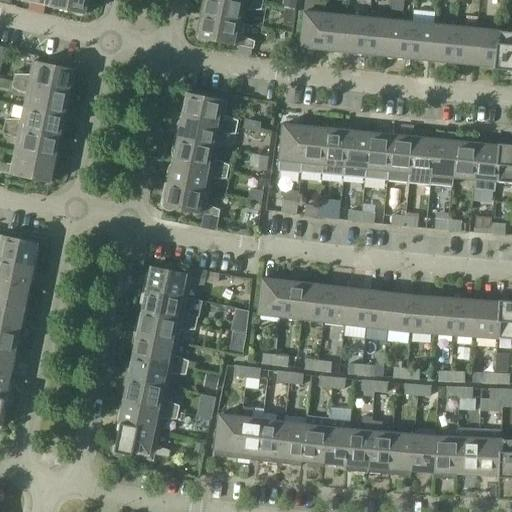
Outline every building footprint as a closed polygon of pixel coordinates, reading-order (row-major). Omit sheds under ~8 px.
[(87,0),(30,0),(30,3),(45,6),(85,14),(87,0)] [(244,0),(205,0),(203,15),(243,23),(246,10),(261,10),(263,4),(244,0)] [(291,0),(285,0),(284,7),(295,9),(297,1),(291,0)] [(286,10),(284,25),(293,27),(295,11),(286,10)] [(323,50),(326,14),(303,12),(300,48),(323,50)] [(323,50),(344,52),(348,16),(326,14),(323,50)] [(240,35),(243,23),(203,15),(198,38),(238,46),(252,49),(253,49),(255,42),(240,35)] [(344,52),(366,54),(369,19),(348,16),(344,52)] [(366,54),(387,56),(391,21),(369,19),(366,54)] [(387,56),(409,58),(413,23),(391,21),(387,56)] [(409,58),(431,60),(434,25),(413,23),(409,58)] [(431,60),(452,63),(456,27),(434,25),(431,60)] [(452,63),(474,65),(477,29),(456,27),(452,63)] [(474,65),(494,67),(495,67),(499,31),(477,29),(474,65)] [(511,70),(511,32),(499,31),(495,67),(494,67),(494,69),(511,70)] [(238,46),(237,55),(251,57),(252,49),(238,46)] [(15,75),(13,81),(68,93),(73,69),(33,61),(30,75),(15,75)] [(64,115),(68,93),(13,81),(12,88),(26,94),(24,107),(64,115)] [(187,93),(182,116),(237,127),(238,121),(224,115),(227,101),(187,93)] [(6,119),(4,126),(59,137),(64,115),(24,107),(21,119),(6,119)] [(236,134),(237,127),(182,116),(178,138),(217,147),(220,134),(236,134)] [(245,120),(243,128),(258,132),(260,124),(245,120)] [(301,172),(302,162),(306,127),(283,124),(279,160),(278,171),(301,174),(301,172)] [(55,160),(59,137),(4,126),(3,133),(17,139),(15,151),(55,160)] [(301,172),(323,174),(327,129),(306,127),(302,162),(301,172)] [(344,176),(345,167),(349,131),(327,129),(323,174),(344,176)] [(344,176),(366,179),(370,133),(349,131),(345,167),(344,176)] [(387,181),(388,171),(392,135),(370,133),(366,179),(387,181)] [(392,135),(388,171),(387,181),(409,183),(413,137),(392,135)] [(430,185),(431,175),(435,140),(413,137),(409,183),(430,185)] [(178,138),(173,161),(228,172),(229,165),(215,159),(217,147),(178,138)] [(453,187),(453,177),(456,142),(435,140),(431,175),(430,185),(453,187)] [(453,177),(474,179),(478,144),(456,142),(453,177)] [(496,182),(511,183),(511,144),(498,143),(498,146),(499,146),(496,182)] [(496,181),(496,182),(499,146),(498,146),(478,144),(474,179),(473,190),(494,191),(496,181)] [(55,160),(15,151),(12,164),(0,164),(0,172),(10,174),(10,175),(50,183),(55,160)] [(258,169),(266,171),(268,157),(260,156),(258,169)] [(173,161),(168,183),(208,191),(211,179),(227,179),(228,172),(173,161)] [(168,183),(163,206),(203,215),(200,228),(216,231),(219,217),(220,210),(206,204),(208,191),(168,183)] [(251,190),(249,199),(260,202),(262,192),(251,190)] [(296,214),(298,202),(283,200),(281,212),(296,214)] [(305,216),(318,217),(319,207),(306,205),(305,216)] [(332,209),(319,207),(318,217),(331,219),(332,209)] [(348,221),(361,222),(362,212),(349,211),(348,221)] [(375,214),(362,212),(361,222),(374,224),(375,214)] [(392,226),(405,227),(406,217),(393,215),(392,226)] [(418,218),(406,217),(405,227),(417,228),(418,218)] [(435,230),(448,231),(449,221),(436,220),(435,230)] [(461,232),(462,222),(449,221),(448,231),(461,232)] [(478,233),(491,234),(492,224),(479,223),(478,233)] [(505,225),(492,224),(491,234),(505,235),(505,225)] [(0,259),(33,266),(37,243),(0,235),(0,259)] [(0,282),(28,289),(33,266),(0,259),(0,282)] [(151,266),(146,290),(186,298),(189,286),(204,286),(206,278),(191,275),(151,266)] [(191,275),(206,278),(207,272),(192,269),(191,275)] [(281,317),(285,281),(262,278),(258,314),(281,317)] [(281,317),(302,319),(306,284),(285,281),(281,317)] [(0,306),(23,311),(28,289),(0,282),(0,306)] [(328,286),(306,284),(302,319),(324,322),(328,286)] [(324,322),(345,324),(349,289),(328,286),(324,322)] [(346,324),(344,336),(365,338),(366,326),(367,327),(371,291),(349,289),(345,324),(346,324)] [(146,290),(142,312),(197,323),(198,317),(184,311),(186,298),(146,290)] [(367,327),(366,338),(386,340),(387,329),(388,329),(392,294),(371,291),(367,327)] [(414,296),(392,294),(388,329),(410,332),(414,296)] [(410,332),(433,333),(436,298),(414,296),(410,332)] [(457,299),(436,298),(433,333),(455,335),(457,299)] [(455,335),(476,336),(479,301),(457,299),(455,335)] [(498,338),(511,339),(511,300),(499,300),(499,302),(500,303),(498,338)] [(500,303),(499,302),(479,301),(476,336),(498,338),(500,303)] [(0,329),(19,333),(23,311),(0,306),(0,329)] [(236,309),(231,331),(246,334),(247,322),(249,312),(236,309)] [(195,330),(197,323),(142,312),(137,334),(177,343),(180,330),(195,330)] [(0,352),(14,356),(19,333),(0,329),(0,352)] [(234,333),(231,349),(243,351),(246,336),(234,333)] [(137,334),(132,357),(187,368),(195,370),(197,363),(189,361),(174,355),(177,343),(137,334)] [(0,375),(10,378),(14,356),(0,352),(0,375)] [(497,353),(496,374),(508,374),(509,354),(497,353)] [(262,364),(275,365),(276,355),(263,354),(262,364)] [(289,357),(276,355),(275,365),(288,367),(289,357)] [(132,357),(128,379),(168,387),(170,375),(186,375),(187,368),(132,357)] [(305,369),(318,371),(320,361),(306,359),(305,369)] [(332,362),(320,361),(318,371),(331,372),(332,362)] [(348,374),(362,375),(363,365),(349,364),(348,374)] [(375,366),(363,365),(362,375),(374,376),(375,366)] [(234,376),(246,378),(248,368),(235,366),(234,376)] [(260,369),(248,368),(246,378),(259,379),(260,369)] [(393,377),(407,379),(408,369),(394,368),(393,377)] [(420,370),(408,369),(407,379),(419,380),(420,370)] [(439,381),(450,382),(451,372),(439,371),(439,381)] [(276,381),(289,383),(291,373),(278,372),(276,381)] [(465,372),(451,372),(450,382),(464,382),(465,372)] [(303,375),(291,373),(289,383),(302,384),(303,375)] [(482,383),(496,383),(496,374),(482,373),(482,383)] [(508,374),(496,374),(496,383),(509,384),(510,374),(508,374)] [(0,399),(5,400),(10,378),(0,375),(0,399)] [(207,375),(205,387),(216,389),(219,377),(207,375)] [(319,387),(332,388),(333,378),(320,377),(319,387)] [(346,379),(333,378),(332,388),(345,389),(346,379)] [(128,379),(123,401),(178,413),(180,406),(165,400),(168,387),(128,379)] [(361,391),(374,392),(375,382),(362,381),(361,391)] [(388,383),(375,382),(374,392),(387,393),(388,383)] [(404,394),(417,395),(418,385),(405,384),(404,394)] [(431,386),(418,385),(417,395),(430,396),(431,386)] [(446,397),(459,398),(460,388),(447,387),(446,397)] [(473,388),(460,388),(459,398),(472,398),(473,388)] [(490,399),(502,399),(502,390),(490,389),(490,399)] [(502,390),(502,399),(501,407),(511,407),(511,389),(502,389),(502,390)] [(202,396),(198,411),(212,414),(215,399),(202,396)] [(123,401),(118,424),(159,432),(161,419),(177,420),(178,413),(123,401)] [(242,417),(237,459),(258,461),(263,420),(264,410),(254,409),(243,407),(242,417)] [(214,456),(237,459),(242,417),(219,414),(214,456)] [(258,461),(279,464),(285,422),(285,416),(277,415),(277,421),(263,420),(258,461)] [(305,425),(306,425),(302,460),(324,463),(328,428),(329,418),(307,416),(305,425)] [(346,471),(368,473),(371,431),(372,421),(372,417),(362,416),(361,431),(349,430),(346,465),(346,471)] [(346,465),(349,430),(350,420),(329,418),(328,428),(324,463),(346,465)] [(368,473),(389,475),(392,433),(381,432),(382,422),(372,421),(371,431),(368,473)] [(301,466),(302,460),(306,425),(305,425),(285,422),(279,464),(301,466)] [(156,445),(159,432),(118,424),(117,432),(118,432),(114,452),(153,460),(154,455),(169,458),(170,451),(156,445)] [(456,473),(457,473),(478,474),(479,438),(480,429),(458,428),(458,438),(456,473)] [(480,429),(479,438),(478,474),(498,475),(499,475),(501,439),(501,430),(480,429)] [(411,470),(414,435),(392,433),(389,475),(411,476),(411,470)] [(434,472),(436,437),(414,435),(411,470),(434,472)] [(457,473),(456,473),(458,438),(436,437),(434,472),(433,478),(456,479),(457,473)] [(511,439),(501,439),(499,475),(498,475),(498,477),(511,477),(511,439)] [(197,443),(195,452),(202,454),(204,445),(197,443)]
